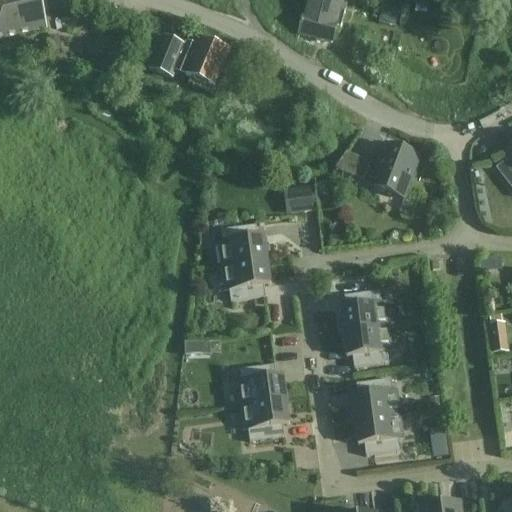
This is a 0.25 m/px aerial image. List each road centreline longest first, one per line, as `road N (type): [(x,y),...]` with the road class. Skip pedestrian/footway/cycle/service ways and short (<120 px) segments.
road 1 (residential): [(469,242),(300,268),(327,461),(349,487),(511,465)]
road 2 (unclassified): [(455,137),(385,119),(255,41),(153,0)]
